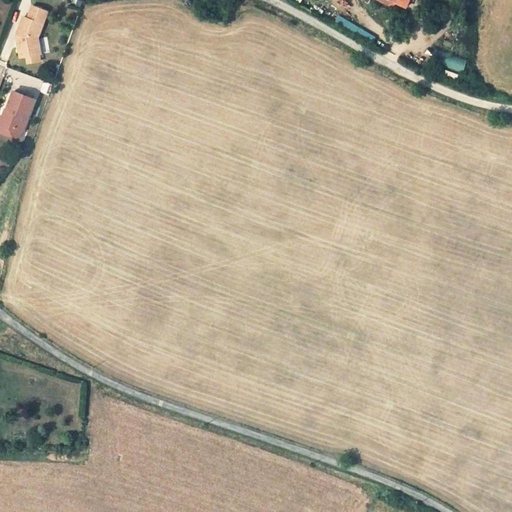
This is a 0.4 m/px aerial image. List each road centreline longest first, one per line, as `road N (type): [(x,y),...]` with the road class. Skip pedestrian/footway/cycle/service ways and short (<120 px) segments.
road 1 (residential): [(448,511),(378,478),(108,383),(0,315)]
road 2 (unclassified): [(263,0),(456,96),(511,108)]
